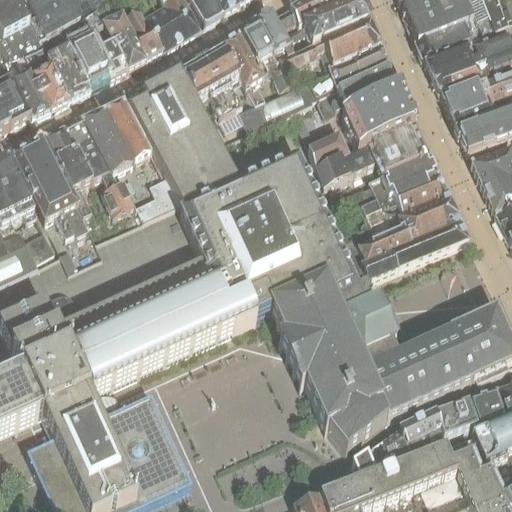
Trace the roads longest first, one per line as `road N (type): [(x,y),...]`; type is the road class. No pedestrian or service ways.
road 1 (residential): [(373,0),(511,306)]
road 2 (residential): [(287,0),(0,157)]
